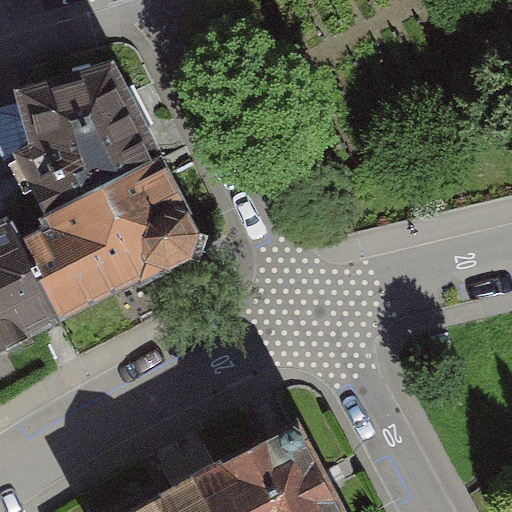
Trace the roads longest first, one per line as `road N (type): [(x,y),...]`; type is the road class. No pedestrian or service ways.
road 1 (residential): [(318,318),(0,484)]
road 2 (residential): [(162,0),(318,318)]
road 3 (residential): [(318,318),(426,511)]
road 4 (residential): [(511,258),(427,278),(318,318)]
